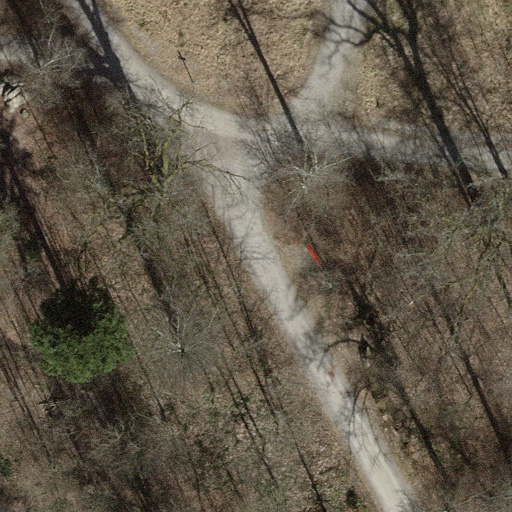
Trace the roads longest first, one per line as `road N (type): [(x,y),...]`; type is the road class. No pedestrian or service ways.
road 1 (track): [(407,511),(259,256),(199,118)]
road 2 (track): [(117,64),(199,118),(414,158),(511,162)]
road 3 (track): [(353,0),(304,142)]
